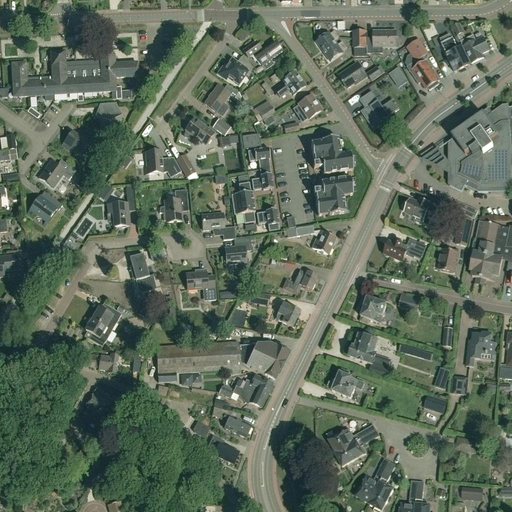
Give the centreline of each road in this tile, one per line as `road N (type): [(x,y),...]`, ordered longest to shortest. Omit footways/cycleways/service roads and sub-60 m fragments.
road 1 (residential): [(264,501),(231,498),(145,400),(105,378),(28,363)]
road 2 (tertiary): [(504,0),(475,12),(267,16)]
road 3 (residential): [(28,363),(97,245),(169,239)]
road 4 (tertiary): [(267,16),(367,154),(391,174)]
road 5 (residential): [(511,311),(345,272)]
road 6 (secondary): [(391,174),(435,118),(511,63)]
road 7 (tertiary): [(211,16),(63,20)]
road 8 (residential): [(158,130),(241,16)]
road 9 (secondary): [(284,396),(345,272)]
